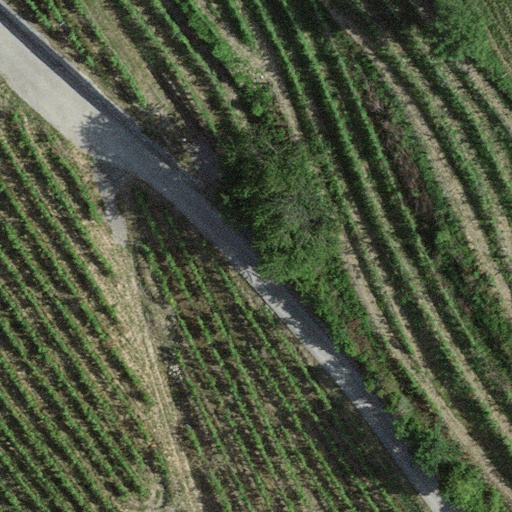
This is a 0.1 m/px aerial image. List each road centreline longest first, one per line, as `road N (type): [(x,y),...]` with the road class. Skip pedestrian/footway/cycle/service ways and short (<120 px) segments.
road 1 (unclassified): [(0,28),(100,133),(222,231),(342,363),(448,511)]
road 2 (track): [(216,511),(100,133)]
